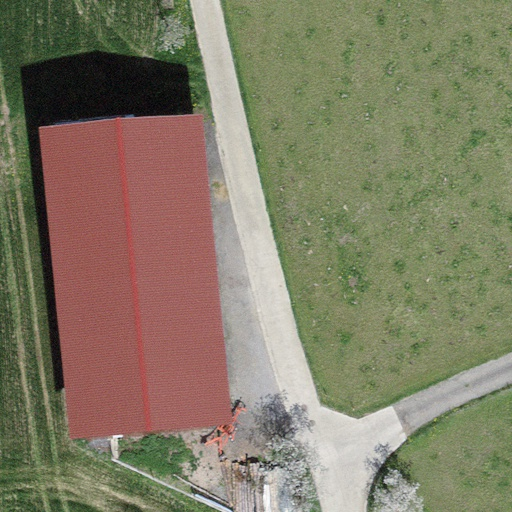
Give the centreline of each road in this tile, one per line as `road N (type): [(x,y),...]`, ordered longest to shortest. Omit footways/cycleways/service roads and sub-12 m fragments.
road 1 (track): [(337,511),(218,102),(198,0)]
road 2 (track): [(326,474),(425,414),(511,380)]
